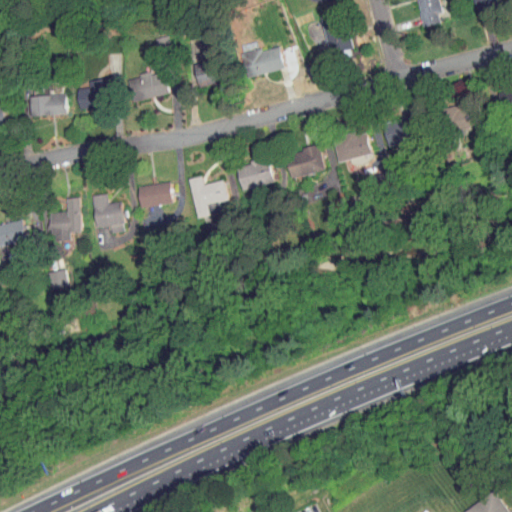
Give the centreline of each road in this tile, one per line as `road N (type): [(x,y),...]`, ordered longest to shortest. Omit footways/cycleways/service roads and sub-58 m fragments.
road 1 (residential): [(511,47),(271,115),(0,176)]
road 2 (motorway): [(511,302),(31,511)]
road 3 (motorway): [(92,511),(511,325)]
